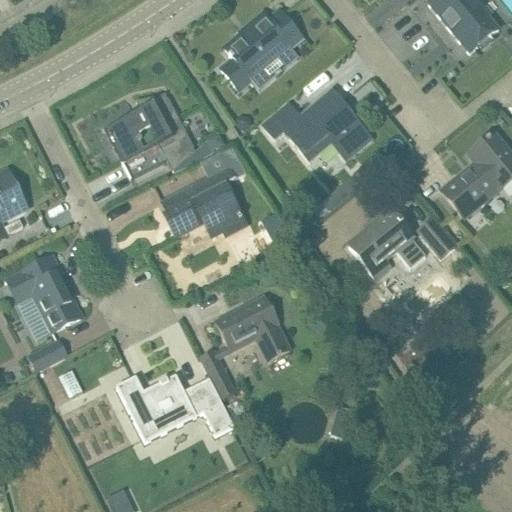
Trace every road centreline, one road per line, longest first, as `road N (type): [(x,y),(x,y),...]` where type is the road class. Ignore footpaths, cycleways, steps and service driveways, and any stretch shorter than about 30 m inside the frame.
road 1 (residential): [(136,310),(22,90)]
road 2 (tertiary): [(22,90),(173,0)]
road 3 (residential): [(425,117),(331,0)]
